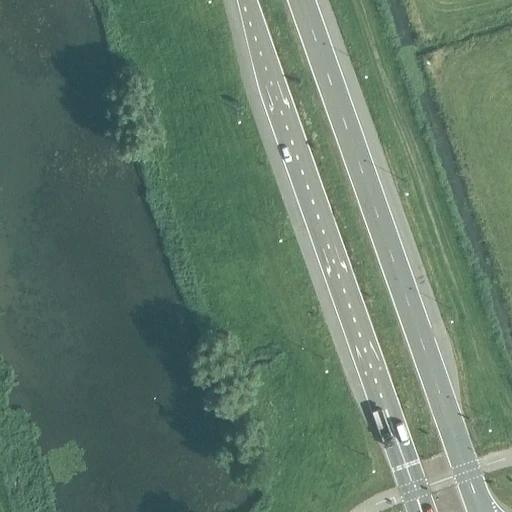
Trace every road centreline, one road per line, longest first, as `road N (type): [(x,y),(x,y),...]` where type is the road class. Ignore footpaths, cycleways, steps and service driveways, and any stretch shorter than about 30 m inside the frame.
road 1 (motorway): [(480,511),(300,0)]
road 2 (motorway): [(250,0),(428,511)]
